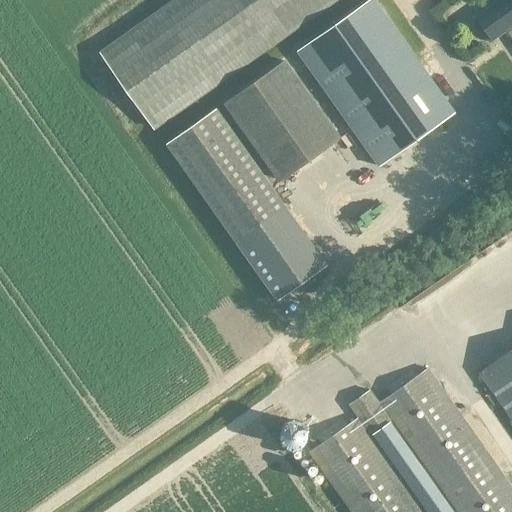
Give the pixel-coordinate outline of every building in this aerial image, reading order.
[(336,0),(173,0),(100,52),(154,129),(336,0)] [(374,0),(368,0),(297,51),(379,166),(455,113),(374,0)] [(444,0),(439,0),(429,8),(436,16),(449,6),(444,0)] [(511,0),(501,0),(477,17),(492,39),(509,27),(507,25),(511,21),(511,0)] [(285,61),(225,104),(278,180),(339,137),(285,61)] [(166,143),(236,241),(278,300),(327,265),(216,108),(166,143)] [(511,348),(479,372),(511,418),(511,348)] [(310,451),(352,511),(423,511),(369,435),(392,419),(457,511),(511,511),(511,487),(427,368),(378,403),(369,390),(349,404),(359,417),(310,451)]
